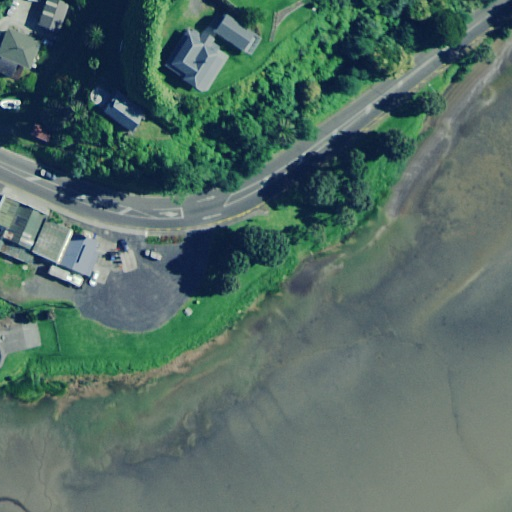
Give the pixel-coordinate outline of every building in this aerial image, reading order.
[(70,6),(54,0),(47,0),(39,25),(60,33),(70,6)] [(260,38),(225,15),(214,32),(249,55),(260,38)] [(220,46),(186,25),(161,65),(181,78),(179,83),(191,90),(193,87),(200,92),(221,58),(215,54),(220,46)] [(38,42),(8,29),(0,48),(0,73),(8,77),(14,64),(27,69),(38,42)] [(143,115),(114,95),(102,112),(130,132),(143,115)] [(0,194),(0,226),(2,227),(0,231),(0,238),(54,262),(68,230),(41,218),(43,213),(0,194)] [(95,242),(68,230),(54,262),(81,274),(95,242)] [(20,266),(6,262),(0,282),(22,288),(26,273),(18,271),(20,266)]
